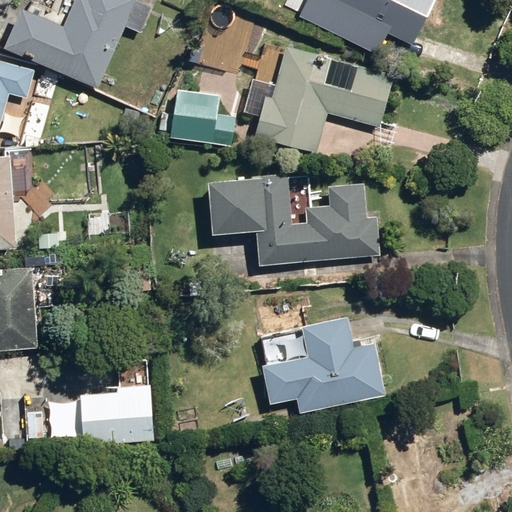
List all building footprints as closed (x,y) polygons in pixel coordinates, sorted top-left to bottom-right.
[(0,36),(0,49),(91,90),(119,26),(135,34),(147,8),(131,1),(131,0),(67,0),(55,27),(12,9),(0,36)] [(349,34),(374,48),(381,33),(406,45),(428,0),(298,0),(291,14),(346,41),(349,34)] [(247,136),(311,153),(322,113),(373,127),(387,75),(280,46),(266,98),(258,95),(247,136)] [(0,107),(4,94),(23,100),(31,70),(0,61),(0,107)] [(164,138),(227,146),(231,116),(213,114),(215,96),(171,90),(166,120),(159,119),(157,130),(165,131),(164,138)] [(114,152),(116,184),(136,183),(133,151),(114,152)] [(0,250),(11,249),(2,156),(0,156),(0,250)] [(248,231),(251,267),(375,255),(372,217),(360,217),(357,184),(321,187),(323,206),(298,208),(300,223),(285,224),(280,174),(198,182),(203,235),(248,231)] [(82,216),(85,244),(117,241),(114,213),(82,216)] [(34,238),(35,247),(53,245),(52,237),(34,238)] [(132,248),(135,291),(148,291),(146,246),(132,248)] [(0,351),(31,349),(23,269),(0,270),(0,351)] [(125,298),(126,321),(142,320),(141,298),(125,298)] [(61,314),(62,328),(105,324),(104,311),(61,314)] [(291,399),(294,414),(380,396),(369,343),(355,346),(353,339),(344,341),(339,317),(294,327),(301,358),(255,367),(263,405),(291,399)] [(73,396),(76,446),(149,441),(145,385),(110,387),(110,394),(73,396)] [(38,438),(36,414),(20,415),(22,439),(38,438)]
